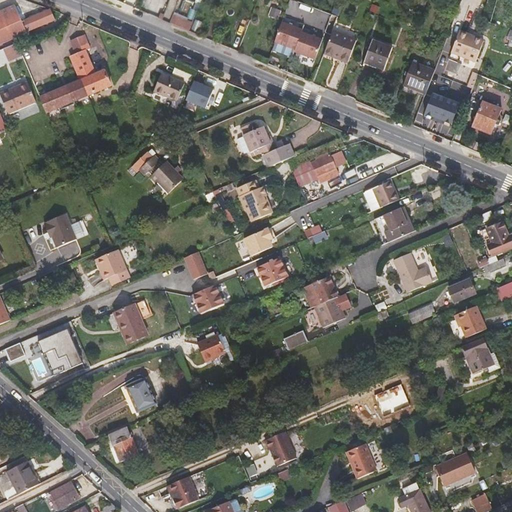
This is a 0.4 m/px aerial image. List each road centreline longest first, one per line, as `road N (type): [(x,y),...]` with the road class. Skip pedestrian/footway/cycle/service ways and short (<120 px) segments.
road 1 (secondary): [(70,0),(511,185)]
road 2 (tertiary): [(137,511),(0,385)]
